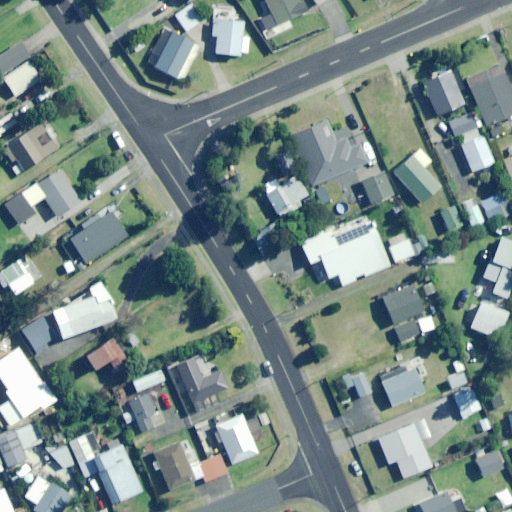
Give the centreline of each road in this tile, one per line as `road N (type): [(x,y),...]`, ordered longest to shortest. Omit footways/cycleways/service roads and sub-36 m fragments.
road 1 (tertiary): [(149,143),(235,275),(327,466)]
road 2 (tertiary): [(149,143),(480,0)]
road 3 (tertiary): [(53,0),(149,143)]
